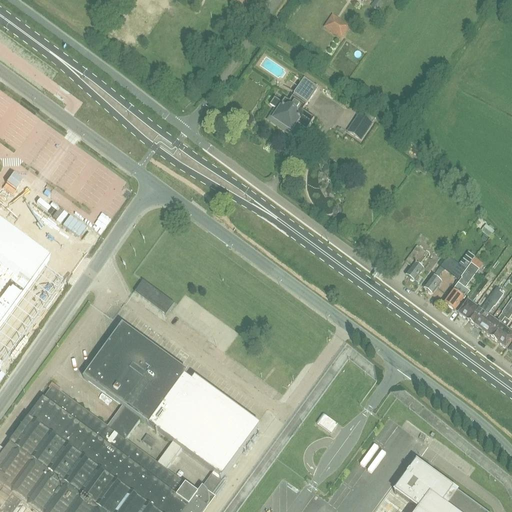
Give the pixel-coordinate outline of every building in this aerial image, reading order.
[(339,25),(331,19),(325,28),(333,33),(339,25)] [(296,123),(301,126),(306,130),(314,119),(302,111),(306,106),(304,105),(306,102),(308,103),(318,88),(304,79),(289,102),(285,99),(282,103),(275,98),(270,105),(280,112),(275,120),(291,130),(296,123)] [(372,125),(359,116),(348,133),(361,142),(372,125)] [(0,328),(43,270),(49,262),(0,226),(0,328)] [(488,228),(484,234),(489,238),(494,232),(488,228)] [(419,267),(428,255),(417,247),(405,263),(412,268),(406,277),(409,279),(410,281),(412,283),(413,282),(414,283),(414,282),(418,285),(422,280),(418,277),(423,270),(419,267)] [(459,266),(452,275),(458,280),(475,257),(469,252),(459,266)] [(453,291),(444,303),(455,311),(464,299),(469,292),(466,289),(479,271),(471,264),(461,279),(462,280),(453,291)] [(441,284),(437,280),(444,270),(441,267),(424,290),(428,292),(428,294),(430,296),(432,295),(432,296),(441,284)] [(488,282),(484,279),(459,314),(468,321),(472,315),(470,314),(475,307),(471,305),(478,296),(488,282)] [(143,283),(134,294),(165,317),(174,306),(143,283)] [(472,315),(468,321),(475,326),(484,314),(500,293),(499,293),(500,291),(497,289),(480,311),(476,308),(475,307),(470,314),(472,315)] [(475,326),(484,333),(488,327),(486,325),(491,319),(487,316),(493,307),(494,308),(503,296),(500,293),(484,314),(475,326)] [(511,300),(495,322),(491,319),(486,325),(488,327),(484,333),(492,338),(501,326),(511,310),(511,300)] [(511,310),(501,326),(492,338),(498,343),(502,337),(504,338),(509,332),(505,330),(510,323),(508,321),(511,315),(511,310)] [(149,427),(185,378),(120,330),(84,379),(123,407),(113,420),(133,434),(137,428),(136,427),(141,421),(149,427)] [(502,337),(498,343),(507,349),(511,342),(511,333),(511,334),(509,332),(504,338),(502,337)] [(157,466),(165,472),(181,450),(213,474),(212,476),(219,481),(220,479),(222,480),(258,431),(192,383),(185,378),(149,427),(173,444),(157,466)] [(205,511),(216,498),(225,486),(219,481),(212,476),(197,496),(174,478),(165,472),(157,466),(149,461),(151,458),(138,449),(136,451),(125,443),(130,435),(131,436),(133,434),(113,420),(106,429),(52,389),(43,401),(41,400),(36,406),(39,408),(34,414),(29,422),(6,453),(0,448),(0,511),(13,511),(20,503),(33,511),(205,511)] [(259,419),(262,410),(255,408),(252,416),(259,419)] [(318,425),(329,433),(335,425),(324,416),(318,425)] [(265,417),(258,427),(263,430),(269,420),(265,417)] [(392,420),(378,439),(387,446),(401,426),(392,420)] [(371,467),(385,448),(377,441),(362,460),(366,463),(365,463),(371,467)] [(355,488),(369,469),(361,463),(347,482),(355,488)] [(482,511),(417,464),(395,493),(394,494),(396,495),(396,494),(419,511),(418,511),(482,511)] [(330,504),(339,510),(354,490),(345,484),(330,504)]
